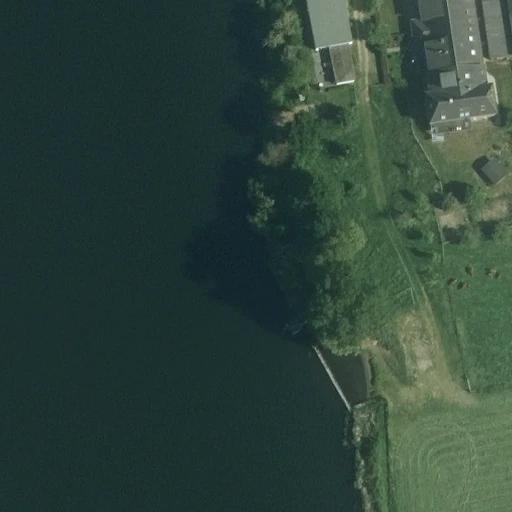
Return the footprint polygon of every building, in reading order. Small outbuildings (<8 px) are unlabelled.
[(319,0),(326,36),(344,33),(337,0),(319,0)] [(415,0),(428,82),(481,74),(470,0),(415,0)] [(511,33),(507,0),(481,0),(490,65),(511,61),(511,33)] [(344,33),(326,36),(336,89),(354,86),(344,33)] [(428,82),(431,102),(424,103),(429,131),(494,121),(490,93),(484,94),(481,74),(428,82)] [(493,189),(507,178),(495,161),(480,172),(493,189)]
